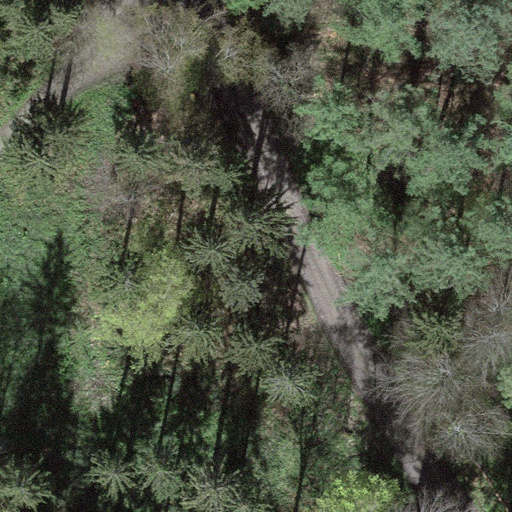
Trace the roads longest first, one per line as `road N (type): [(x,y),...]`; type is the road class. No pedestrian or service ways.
road 1 (track): [(210,0),(379,385),(446,511)]
road 2 (track): [(0,197),(214,14)]
